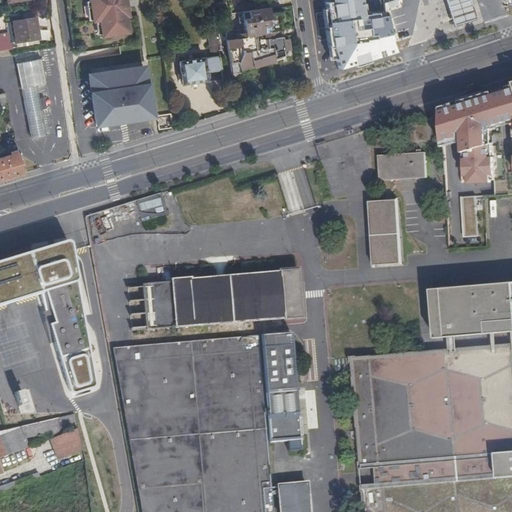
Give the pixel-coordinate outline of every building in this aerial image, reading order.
[(98,21),(100,37),(127,33),(125,17),(127,16),(125,0),(88,0),(92,21),(98,21)] [(470,0),(444,0),(448,13),(452,26),(476,19),(472,5),(470,0)] [(267,7),(240,11),(243,32),(235,33),(235,38),(226,39),(229,63),(237,62),(240,70),(252,67),(252,64),(263,61),(264,63),(279,58),(282,54),(282,49),(287,48),(286,38),(279,39),(276,22),(284,21),(282,9),(268,12),(267,7)] [(14,20),(15,31),(17,40),(39,36),(36,17),(14,20)] [(17,40),(15,31),(14,20),(8,21),(10,30),(0,31),(0,49),(12,48),(11,40),(17,40)] [(40,30),(41,39),(50,38),(49,30),(40,30)] [(210,57),(219,56),(216,40),(208,41),(210,57)] [(206,73),(221,70),(219,56),(210,57),(179,62),(182,84),(206,81),(206,73)] [(34,66),(18,69),(21,87),(43,84),(41,68),(35,69),(34,66)] [(131,68),(100,73),(100,75),(88,77),(95,124),(107,122),(107,125),(139,120),(139,118),(151,116),(144,69),(132,71),(131,68)] [(501,119),(499,93),(494,94),(493,91),(457,102),(459,133),(464,131),(465,152),(468,151),(469,155),(465,156),(467,181),(495,179),(492,122),(501,119)] [(0,180),(24,173),(17,150),(6,153),(6,151),(1,152),(2,157),(0,157),(0,180)] [(399,153),(400,177),(427,176),(426,151),(399,153)] [(382,178),(400,177),(399,153),(380,153),(382,178)] [(162,193),(138,200),(144,221),(168,214),(162,193)] [(479,236),(477,197),(461,197),(463,237),(479,236)] [(402,261),(398,198),(369,200),(374,262),(402,261)] [(66,243),(0,259),(0,313),(36,303),(63,400),(94,391),(66,243)] [(171,283),(142,285),(145,330),(283,318),(283,320),(301,318),(296,270),(279,271),(279,273),(189,281),(189,279),(171,281),(171,283)] [(511,279),(452,285),(453,299),(434,304),(437,337),(511,329),(511,279)] [(145,330),(142,285),(127,287),(131,331),(145,330)] [(453,299),(452,285),(433,287),(434,304),(453,299)] [(112,349),(141,511),(309,511),(307,483),(279,486),(280,495),(273,496),(268,443),(289,441),(290,451),(303,450),(301,435),(303,435),(302,418),(300,418),(293,333),(112,349)] [(511,511),(511,341),(358,355),(358,354),(350,355),(351,362),(352,362),(360,459),(359,459),(359,466),(361,467),(375,466),(377,481),(361,483),(362,490),(363,490),(364,511),(511,511)] [(14,393),(20,415),(34,411),(28,389),(14,393)] [(10,415),(18,414),(14,394),(6,395),(10,415)] [(0,457),(28,447),(24,437),(51,431),(52,434),(59,433),(58,430),(69,427),(70,431),(77,428),(76,421),(75,414),(5,430),(0,431),(0,457)] [(85,424),(97,511),(113,511),(102,422),(85,424)] [(81,450),(77,428),(70,431),(49,439),(58,459),(81,450)] [(0,487),(0,491),(3,491),(11,488),(40,477),(38,472),(0,487)]
